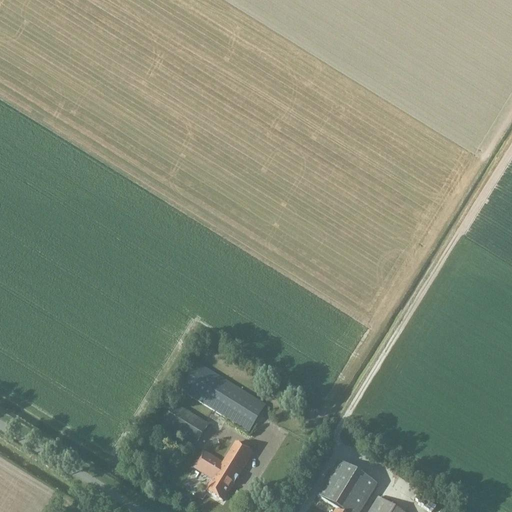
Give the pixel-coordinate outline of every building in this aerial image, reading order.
[(179,391),(248,433),(265,405),(196,364),(179,391)] [(195,447),(208,426),(172,403),(159,424),(195,447)] [(222,502),(251,453),(234,443),(221,465),(202,453),(193,468),(212,480),(205,491),(222,502)] [(360,511),(377,486),(338,462),(317,497),(341,511),(337,511),(336,511),(335,511),(360,511)] [(401,511),(378,497),(368,511),(401,511)] [(407,505),(418,511),(421,505),(410,499),(407,505)]
